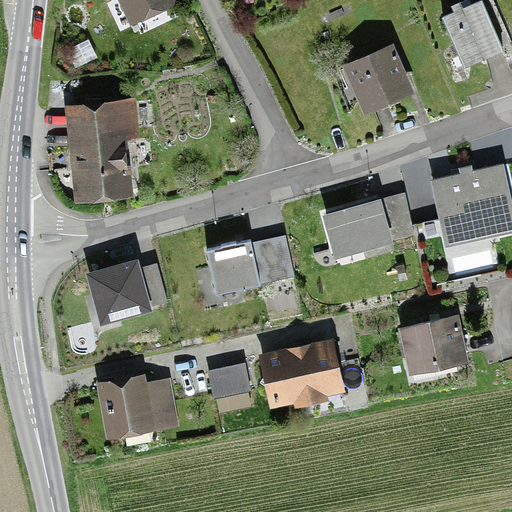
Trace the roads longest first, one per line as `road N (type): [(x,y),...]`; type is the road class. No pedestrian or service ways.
road 1 (residential): [(307,178),(10,240)]
road 2 (secondary): [(10,240),(24,386),(52,511)]
road 3 (secondary): [(32,0),(10,240)]
road 4 (residential): [(511,110),(307,178)]
road 5 (residential): [(307,178),(246,84),(208,0)]
